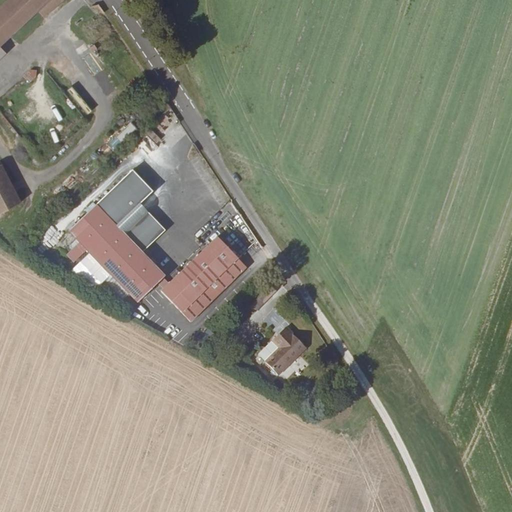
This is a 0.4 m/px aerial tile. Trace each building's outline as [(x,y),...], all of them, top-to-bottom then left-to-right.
[(3,0),(0,3),(0,10),(15,26),(39,5),(43,0),(3,0)] [(43,0),(39,5),(45,12),(58,0),(43,0)] [(91,6),(95,15),(103,11),(99,2),(91,6)] [(0,31),(4,36),(15,26),(0,10),(0,31)] [(0,54),(11,44),(4,36),(0,31),(0,54)] [(30,67),(26,76),(33,79),(37,70),(30,67)] [(153,124),(163,135),(180,119),(170,108),(153,124)] [(115,149),(137,128),(131,122),(110,143),(115,149)] [(149,151),(161,138),(154,132),(149,137),(147,136),(141,143),(149,151)] [(0,166),(0,210),(22,199),(4,165),(0,166)] [(102,203),(72,230),(141,302),(170,276),(102,203)] [(185,274),(167,290),(195,322),(252,270),(224,237),(185,274)] [(272,283),(259,294),(267,304),(280,293),(272,283)] [(267,304),(259,294),(249,303),(257,312),(267,304)] [(283,349),(269,361),(281,375),(310,347),(292,327),(277,341),(283,349)] [(262,353),(269,361),(283,349),(277,341),(262,353)] [(352,412),(366,407),(364,401),(350,407),(352,412)]
